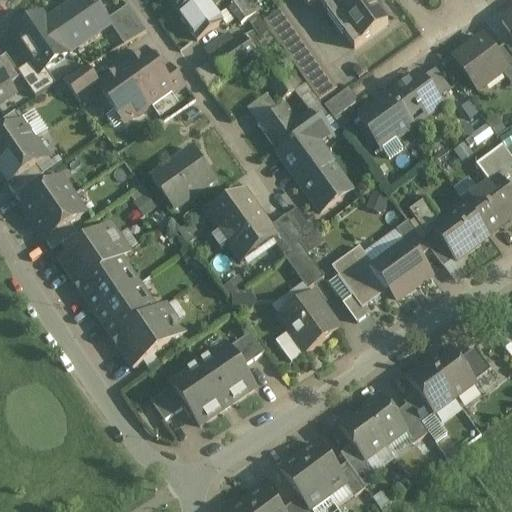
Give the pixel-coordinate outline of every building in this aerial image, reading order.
[(91,0),(82,0),(77,4),(78,6),(65,15),(63,13),(47,24),(64,49),(80,38),(84,45),(110,27),(91,0)] [(166,0),(178,16),(200,0),(166,0)] [(200,0),(178,16),(197,43),(223,24),(213,10),(226,0),(200,0)] [(265,28),(244,0),(228,0),(234,8),(229,12),(241,28),(250,21),(258,32),(265,28)] [(319,0),(318,2),(353,51),(388,26),(369,0),(319,0)] [(128,9),(116,17),(133,42),(146,35),(128,9)] [(330,80),(280,9),(263,22),(312,93),(330,80)] [(64,49),(47,24),(42,18),(13,39),(31,66),(39,77),(45,72),(69,55),(64,49)] [(511,18),(503,25),(511,36),(511,18)] [(229,35),(205,52),(212,62),(224,78),(255,55),(253,52),(243,39),(236,44),(229,35)] [(259,49),(249,35),(243,39),(253,52),(259,49)] [(494,54),(482,38),(453,60),(478,94),(503,75),(507,72),(494,54)] [(511,85),(511,58),(508,53),(504,47),(494,54),(507,72),(503,75),(511,86),(511,85)] [(291,69),(278,49),(268,55),(282,75),(291,69)] [(161,75),(146,54),(124,70),(150,107),(172,91),(175,96),(186,88),(171,68),(161,75)] [(18,75),(6,57),(0,61),(0,72),(9,86),(21,79),(18,75)] [(212,62),(195,74),(210,95),(227,83),(224,78),(212,62)] [(39,77),(31,66),(18,75),(21,79),(35,101),(56,88),(45,72),(39,77)] [(282,75),(269,84),(283,104),(295,95),(295,94),(304,88),(291,69),(282,75)] [(86,70),(63,83),(80,107),(100,92),(95,86),(97,85),(86,70)] [(124,70),(111,79),(109,76),(97,85),(95,86),(100,92),(115,113),(120,110),(129,122),(133,119),(137,119),(145,113),(147,109),(150,107),(124,70)] [(0,72),(0,104),(15,95),(9,86),(0,72)] [(450,93),(435,72),(421,82),(436,103),(450,93)] [(418,77),(391,97),(414,129),(441,109),(436,103),(421,82),(418,77)] [(349,91),(324,109),(334,122),(358,104),(349,91)] [(328,118),(311,96),(301,103),(309,113),(310,113),(318,124),(328,118)] [(391,97),(359,121),(378,147),(392,137),(395,142),(414,129),(391,97)] [(284,110),(259,128),(278,154),(303,136),(294,124),(284,110)] [(309,113),(294,124),(303,136),(319,125),(318,124),(310,113),(309,113)] [(15,114),(0,124),(0,139),(22,124),(15,114)] [(0,139),(0,165),(34,142),(22,124),(0,139)] [(278,154),(277,155),(295,180),(326,158),(319,148),(332,139),(321,124),(319,125),(303,136),(278,154)] [(395,142),(392,137),(378,147),(381,152),(382,151),(389,161),(402,151),(395,142)] [(34,142),(0,165),(0,176),(7,187),(37,167),(47,160),(34,142)] [(511,161),(502,148),(475,167),(489,186),(498,180),(505,189),(511,184),(511,161)] [(193,152),(152,181),(175,213),(215,184),(193,152)] [(326,158),(295,180),(321,215),(351,193),(326,158)] [(37,167),(7,187),(14,197),(37,182),(44,177),(37,167)] [(44,191),(21,207),(33,225),(73,198),(60,180),(44,191)] [(489,186),(464,205),(465,207),(488,237),(511,219),(511,199),(505,189),(498,180),(489,186)] [(37,182),(14,197),(21,207),(44,191),(37,182)] [(244,193),(208,219),(242,266),(277,241),(278,240),(271,230),(244,193)] [(135,203),(144,219),(157,212),(148,196),(135,203)] [(73,198),(33,225),(46,244),(70,227),(85,217),(73,198)] [(442,224),(425,202),(409,213),(427,237),(433,233),(432,231),(442,224)] [(442,224),(432,231),(433,233),(454,262),(455,263),(489,238),(488,237),(465,207),(464,208),(442,224)] [(307,224),(298,211),(286,219),(303,244),(317,233),(309,222),(307,224)] [(286,219),(271,230),(278,240),(277,241),(287,255),(300,246),(303,244),(286,219)] [(422,241),(409,223),(396,233),(405,245),(406,244),(418,261),(430,252),(422,241)] [(70,227),(46,244),(52,253),(77,237),(70,227)] [(111,228),(59,264),(133,372),(184,336),(165,309),(157,314),(148,300),(142,304),(134,293),(140,289),(138,287),(133,291),(125,280),(131,276),(121,262),(129,256),(111,228)] [(454,262),(433,233),(427,237),(422,241),(430,252),(443,270),(454,262)] [(373,269),(389,292),(396,302),(430,277),(418,261),(406,244),(405,245),(373,269)] [(324,281),(300,246),(287,255),(283,259),(308,293),(324,281)] [(360,250),(332,270),(353,299),(362,312),(366,309),(389,292),(373,269),(360,250)] [(313,297),(281,320),(306,355),(339,332),(313,297)] [(362,312),(353,299),(343,306),(357,325),(370,316),(366,309),(362,312)] [(250,337),(229,351),(230,354),(239,367),(242,366),(245,369),(264,356),(250,337)] [(459,363),(450,350),(438,359),(439,361),(430,368),(455,402),(477,386),(475,384),(459,363)] [(491,372),(475,351),(459,363),(475,384),(491,372)] [(213,357),(183,377),(187,383),(174,392),(183,406),(180,408),(183,412),(189,420),(192,418),(199,430),(256,391),(248,380),(251,378),(245,369),(242,366),(239,367),(230,354),(217,363),(213,357)] [(455,402),(430,368),(421,374),(420,373),(407,382),(417,394),(434,417),(434,418),(455,402)] [(172,390),(151,405),(164,425),(183,412),(180,408),(183,406),(174,392),(172,390)] [(434,417),(417,394),(404,404),(406,408),(407,407),(421,426),(434,417)] [(394,417),(380,398),(368,407),(369,408),(360,415),(386,449),(406,435),(407,434),(394,417)] [(421,426),(407,407),(406,408),(394,417),(407,434),(406,435),(415,446),(429,436),(421,426)] [(386,449),(360,415),(351,422),(350,420),(338,429),(352,448),(365,465),(386,449)] [(337,473),(316,446),(298,459),(328,500),(345,487),(346,486),(337,473)] [(365,465),(352,448),(341,457),(362,485),(374,476),(365,465)] [(311,511),(328,500),(298,459),(280,473),(300,500),(308,511),(311,511)] [(365,492),(346,466),(337,473),(346,486),(345,487),(355,500),(365,492)] [(278,511),(263,490),(245,504),(250,511),(278,511)] [(308,511),(300,500),(290,507),(293,511),(308,511)] [(328,500),(311,511),(327,511),(334,508),(328,500)]
